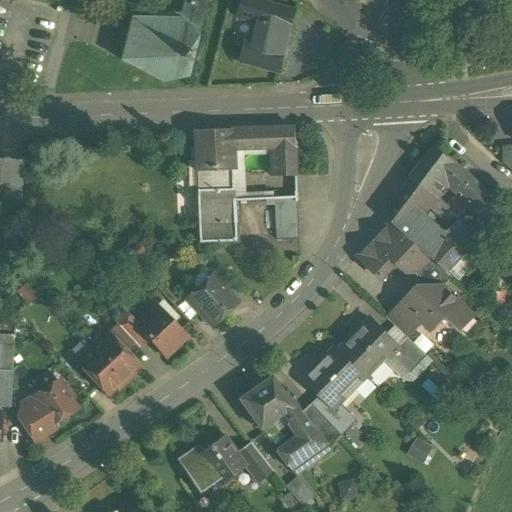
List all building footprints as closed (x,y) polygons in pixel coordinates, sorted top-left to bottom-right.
[(163,17),(157,15),(154,15),(148,17),(148,19),(130,19),(127,32),(121,30),(117,47),(123,48),(119,61),(187,79),(198,36),(207,0),(184,0),(179,20),(162,19),(163,17)] [(258,23),(289,30),(293,12),(243,0),(241,0),(237,19),(258,23)] [(289,30),(258,23),(253,43),(250,42),(245,63),(279,71),(289,30)] [(296,129),(261,130),(262,151),(272,151),(273,177),(297,176),(296,129)] [(261,130),(192,132),(193,160),(195,160),(195,172),(231,171),(231,159),(232,159),(231,152),(262,151),(261,130)] [(511,146),(502,147),(502,162),(511,171),(511,146)] [(453,163),(434,150),(411,180),(435,198),(447,181),(450,183),(461,171),(453,163)] [(231,171),(195,172),(198,244),(234,243),(234,225),(234,203),(232,203),(231,171)] [(484,192),(461,171),(450,183),(473,205),(484,192)] [(435,198),(411,180),(384,216),(391,223),(405,214),(417,207),(424,214),(435,198)] [(21,185),(4,184),(3,213),(20,214),(21,185)] [(464,215),(459,221),(475,237),(500,208),(484,192),(473,205),(464,215)] [(297,198),(274,200),(276,241),(299,239),(297,198)] [(448,233),(424,214),(417,207),(405,214),(391,223),(430,259),(442,246),(439,244),(445,238),(446,239),(448,237),(448,233)] [(448,237),(463,251),(475,237),(459,221),(448,233),(448,237)] [(430,259),(391,223),(358,259),(380,280),(396,264),(406,273),(416,273),(418,273),(431,259),(430,259)] [(445,238),(439,244),(442,246),(430,259),(431,259),(446,272),(465,254),(463,251),(448,237),(446,239),(445,238)] [(431,259),(418,273),(416,273),(418,288),(443,288),(453,278),(446,272),(431,259)] [(236,303),(210,277),(186,299),(211,326),(236,303)] [(443,288),(418,288),(418,291),(405,304),(404,303),(402,304),(422,323),(431,332),(445,317),(460,332),(474,317),(443,288)] [(422,323),(402,304),(388,320),(408,338),(422,323)] [(186,338),(157,307),(135,327),(150,344),(164,358),(186,338)] [(398,348),(370,321),(339,352),(365,378),(368,380),(391,357),(399,349),(398,348)] [(124,335),(117,327),(108,335),(108,336),(124,352),(133,344),(124,335)] [(124,335),(142,352),(150,344),(135,327),(124,335)] [(124,352),(108,336),(93,350),(125,384),(133,377),(129,373),(136,366),(124,352)] [(428,357),(408,338),(398,348),(399,349),(391,357),(410,375),(428,357)] [(12,347),(0,346),(0,371),(11,372),(12,347)] [(125,384),(93,350),(78,365),(106,395),(113,388),(116,392),(125,384)] [(337,350),(305,382),(320,397),(334,410),(339,404),(365,378),(339,352),(337,350)] [(11,372),(0,371),(0,408),(9,409),(11,372)] [(285,389),(280,393),(271,379),(239,401),(247,413),(243,416),(250,426),(254,423),(259,430),(270,423),(281,415),(296,405),(285,389)] [(69,397),(62,385),(59,386),(57,382),(33,397),(50,425),(51,425),(74,410),(67,398),(69,397)] [(33,397),(22,404),(30,417),(21,423),(34,443),(54,430),(51,425),(50,425),(33,397)] [(339,404),(334,410),(320,397),(311,405),(342,437),(357,423),(339,404)] [(302,414),(296,405),(281,415),(298,439),(313,429),(302,414)] [(342,437),(311,405),(302,414),(313,429),(324,445),(328,451),(342,437)] [(270,423),(259,430),(262,435),(273,427),(270,423)] [(298,439),(277,454),(289,471),(290,471),(324,445),(313,429),(298,439)] [(201,452),(194,457),(214,484),(216,487),(243,468),(244,467),(235,454),(223,437),(201,452)] [(414,438),(406,455),(425,464),(433,447),(414,438)] [(273,472),(250,443),(235,454),(244,467),(243,468),(256,485),(273,472)] [(324,445),(290,471),(293,475),(298,476),(330,453),(328,451),(324,445)] [(214,484),(194,457),(201,452),(197,446),(176,461),(198,495),(214,484)] [(311,498),(295,479),(285,487),(301,506),(311,498)] [(337,483),(339,497),(355,495),(353,480),(337,483)] [(292,499),(286,503),(289,507),(295,503),(292,499)] [(135,511),(129,502),(113,511),(135,511)]
